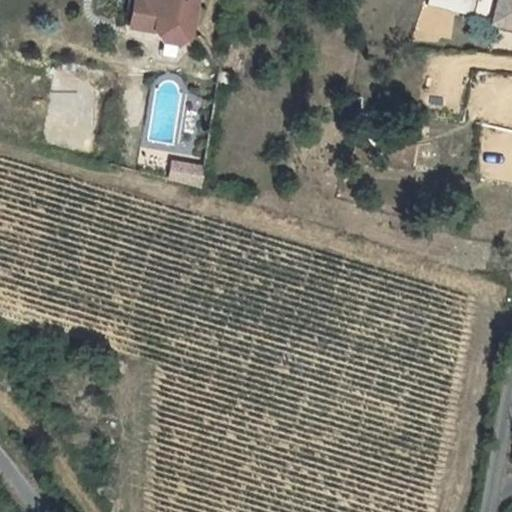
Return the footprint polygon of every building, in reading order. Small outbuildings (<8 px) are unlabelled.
[(128,0),(124,26),(153,31),(160,41),(178,44),(187,37),(193,0),(128,0)] [(469,17),(473,0),(430,0),(429,7),(469,17)] [(511,0),(473,0),(469,17),(495,25),(511,29),(511,0)] [(511,73),(485,70),(469,177),(511,183),(511,73)] [(172,164),(168,180),(199,188),(202,172),(172,164)]
